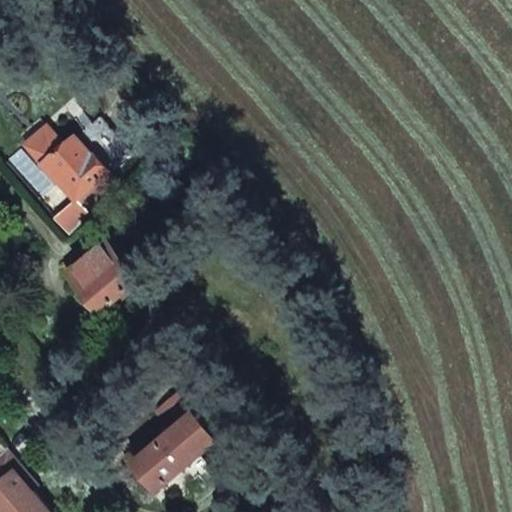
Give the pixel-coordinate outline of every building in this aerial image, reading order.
[(104,117),(80,137),(68,147),(51,126),(29,143),(47,165),(61,181),(62,180),(78,199),(80,198),(93,213),(122,183),(112,171),(134,152),(104,117)] [(144,279),(112,240),(79,267),(92,282),(86,287),(105,311),(144,279)] [(92,282),(79,267),(73,272),(86,287),(92,282)] [(221,439),(198,411),(182,392),(159,411),(172,426),(176,431),(141,460),(164,487),(221,439)] [(23,466),(8,447),(0,455),(0,505),(5,511),(54,511),(34,488),(19,469),(23,466)] [(39,484),(23,466),(19,469),(34,488),(39,484)]
